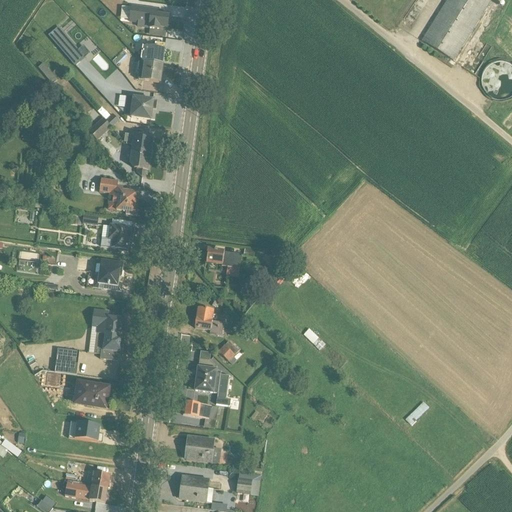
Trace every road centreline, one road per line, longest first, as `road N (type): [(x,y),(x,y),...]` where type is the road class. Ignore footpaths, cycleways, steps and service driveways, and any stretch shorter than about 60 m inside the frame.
road 1 (primary): [(136,511),(207,0)]
road 2 (unclassified): [(511,145),(333,0)]
